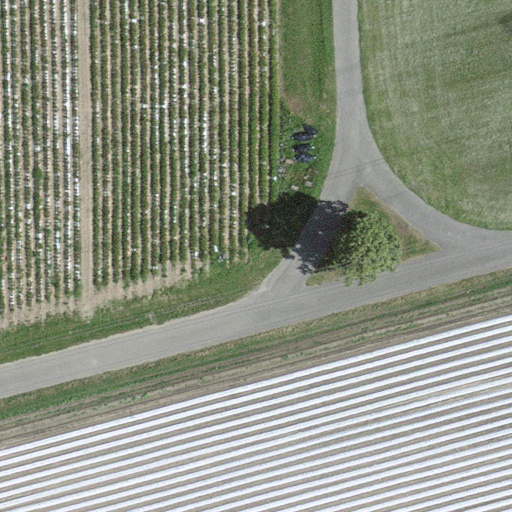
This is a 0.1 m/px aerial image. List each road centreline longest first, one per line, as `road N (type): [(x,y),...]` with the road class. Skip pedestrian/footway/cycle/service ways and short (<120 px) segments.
road 1 (track): [(0,383),(511,248)]
road 2 (track): [(255,318),(321,226),(343,178),(352,142),(346,0)]
road 3 (track): [(352,142),(427,221),(497,251)]
